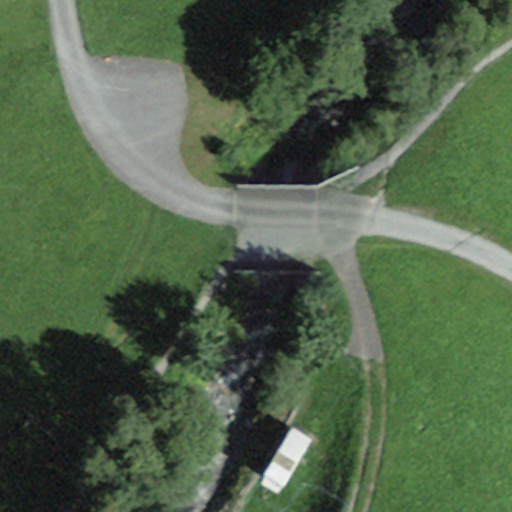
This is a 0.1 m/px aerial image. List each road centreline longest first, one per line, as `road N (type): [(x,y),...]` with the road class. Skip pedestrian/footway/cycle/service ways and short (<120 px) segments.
road 1 (track): [(62,0),(89,104),(112,148),(194,205),(241,217)]
road 2 (track): [(341,227),(375,410),(355,511)]
road 3 (track): [(321,224),(439,238),(511,269)]
